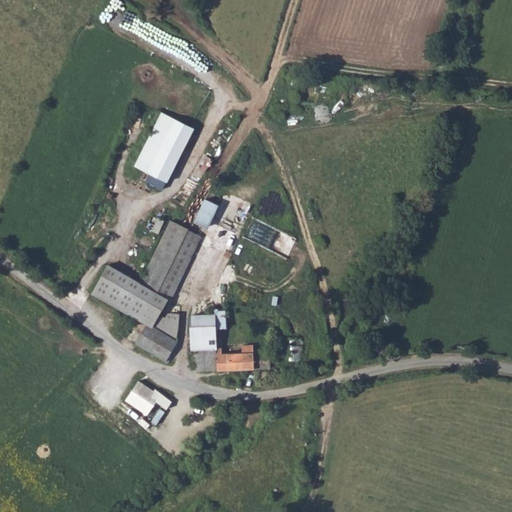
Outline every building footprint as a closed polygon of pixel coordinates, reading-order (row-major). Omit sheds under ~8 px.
[(137,27),(135,39),(142,40),(145,29),(137,27)] [(149,33),(144,44),(167,56),(173,45),(149,33)] [(194,127),(161,112),(136,165),(168,180),(194,127)] [(205,199),(194,222),(207,228),(217,205),(205,199)] [(152,326),(154,324),(177,338),(178,315),(169,314),(166,318),(160,315),(166,307),(201,235),(171,221),(168,228),(140,286),(140,285),(106,265),(91,293),(137,319),(145,325),(146,323),(152,326)] [(213,250),(201,270),(216,279),(228,259),(213,250)] [(213,315),(190,316),(190,339),(191,349),(215,348),(213,315)] [(145,325),(135,343),(165,362),(177,342),(152,326),(146,323),(145,325)] [(288,359),(302,359),(302,337),(288,337),(288,359)] [(195,350),(196,371),(269,368),(269,361),(276,361),(276,352),(251,353),(251,345),(240,346),(240,354),(221,354),(221,349),(195,350)] [(138,381),(125,401),(140,410),(152,390),(138,381)] [(210,405),(204,421),(211,424),(217,408),(210,405)]
